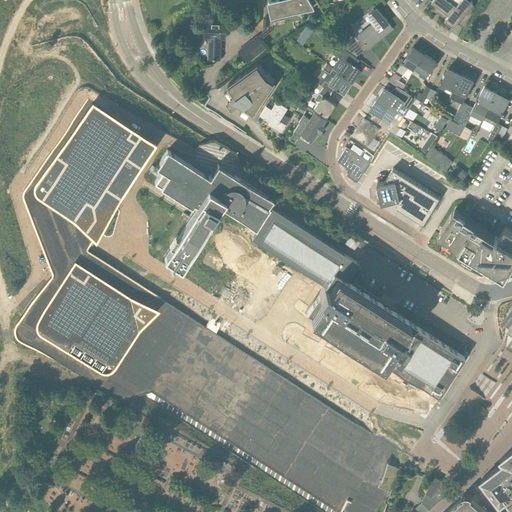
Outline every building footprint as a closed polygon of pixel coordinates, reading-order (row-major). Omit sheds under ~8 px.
[(280,0),(270,2),(274,20),(299,15),(299,12),(313,9),(307,0),(280,0)] [(432,0),(432,1),(437,5),(433,10),(446,18),(445,19),(453,26),(456,23),(465,27),(476,7),(472,4),(473,2),(469,0),(432,0)] [(372,22),(358,34),(361,38),(359,39),(356,35),(342,47),(345,50),(356,57),(360,51),(367,46),(368,47),(392,29),(377,9),(367,16),(372,22)] [(225,23),(205,22),(204,38),(209,38),(208,58),(220,59),(221,38),(224,39),(225,23)] [(300,34),(296,40),(303,45),(307,39),(300,34)] [(247,63),(266,48),(258,37),(239,52),(247,63)] [(397,70),(403,74),(409,66),(414,70),(415,68),(424,55),(412,48),(404,60),(403,59),(401,61),(402,62),(397,70)] [(327,64),(352,81),(360,69),(355,66),(356,65),(352,63),(356,57),(345,50),(341,56),(345,59),(339,68),(336,65),(337,63),(330,59),(327,64)] [(421,72),(419,75),(425,79),(437,62),(425,54),(424,55),(415,68),(421,72)] [(251,118),(275,81),(267,75),(258,63),(227,85),(209,97),(204,104),(232,123),(240,111),(251,118)] [(329,73),(322,84),(331,91),(335,86),(344,93),(352,81),(327,64),(323,69),(329,73)] [(446,87),(452,90),(460,74),(448,68),(438,87),(445,90),(446,87)] [(405,84),(401,82),(404,78),(395,72),(389,81),(397,87),(403,89),(405,84)] [(457,96),(463,100),(473,81),(460,74),(452,90),(459,93),(457,96)] [(331,91),(322,84),(314,79),(311,84),(320,91),(315,99),(318,101),(314,108),(327,117),(336,104),(327,98),(331,91)] [(424,103),(426,97),(431,88),(426,86),(422,93),(419,92),(416,98),(424,103)] [(497,93),(484,86),(471,112),(483,119),(497,93)] [(404,116),(416,98),(403,89),(397,87),(393,93),(385,87),(378,98),(394,110),(404,116)] [(431,88),(426,97),(432,100),(436,91),(431,88)] [(501,114),(509,99),(497,93),(485,114),(493,118),(494,115),(499,117),(501,114)] [(87,246),(89,242),(90,242),(155,141),(92,101),(87,97),(53,146),(54,147),(34,175),(31,180),(25,188),(25,189),(24,189),(24,190),(24,191),(23,192),(23,193),(23,194),(23,195),(24,196),(24,197),(30,212),(43,246),(52,271),(53,272),(53,273),(52,274),(52,275),(52,276),(51,276),(36,295),(19,317),(99,368),(100,369),(101,369),(102,370),(103,370),(104,370),(105,370),(106,370),(107,370),(108,370),(109,369),(110,369),(111,368),(112,368),(112,367),(113,366),(114,365),(117,361),(159,296),(88,250),(87,250),(87,249),(87,248),(86,248),(87,247),(87,246)] [(397,125),(404,116),(394,110),(378,98),(370,108),(382,117),(378,123),(395,134),(400,127),(397,125)] [(270,121),(269,123),(281,132),(286,124),(290,118),(284,114),(288,108),(277,101),(272,109),(266,105),(260,114),(270,121)] [(456,112),(462,115),(464,111),(468,104),(463,101),(462,101),(456,112)] [(300,104),(296,110),(303,114),(307,108),(300,104)] [(446,130),(460,137),(471,114),(464,111),(462,115),(458,123),(451,120),(446,130)] [(315,112),(311,119),(304,114),(299,121),(300,122),(294,131),(300,135),(295,141),(305,148),(309,142),(310,142),(318,131),(321,133),(325,127),(322,125),(326,119),(315,112)] [(441,116),(434,126),(440,131),(447,120),(441,116)] [(367,146),(379,129),(364,118),(352,135),(367,146)] [(499,129),(497,134),(502,137),(507,128),(502,125),(499,129)] [(499,129),(494,127),(488,140),(493,142),(497,134),(499,129)] [(432,133),(421,149),(425,152),(436,137),(432,133)] [(357,180),(368,164),(370,162),(349,148),(341,161),(352,168),(348,173),(357,180)] [(311,304),(307,312),(438,396),(464,356),(345,279),(348,275),(350,276),(358,263),(271,206),(270,208),(268,207),(273,200),(235,175),(218,164),(211,175),(209,177),(167,149),(156,166),(162,170),(154,182),(192,206),(194,203),(197,205),(164,257),(181,268),(190,254),(198,241),(220,207),(223,209),(256,230),(251,237),(324,284),(311,304)] [(440,197),(393,167),(384,181),(377,183),(379,190),(376,190),(377,196),(380,195),(382,202),(389,201),(424,223),(440,197)] [(463,170),(458,176),(463,180),(468,173),(463,170)] [(498,237),(454,209),(438,234),(444,238),(442,241),(451,246),(453,243),(465,251),(463,254),(472,259),(474,256),(480,260),(480,261),(483,263),(485,264),(485,265),(486,267),(488,268),(489,269),(490,267),(503,275),(506,274),(511,264),(511,230),(505,226),(498,237)] [(188,265),(184,276),(219,290),(223,278),(188,265)] [(99,368),(19,317),(17,320),(15,322),(15,323),(15,325),(15,327),(15,328),(15,329),(15,331),(16,332),(17,334),(18,335),(20,337),(119,401),(142,394),(151,391),(338,511),(376,511),(383,503),(399,451),(159,296),(117,361),(114,365),(113,366),(112,367),(112,368),(111,368),(110,369),(109,369),(108,370),(107,370),(106,370),(105,370),(104,370),(103,370),(102,370),(101,369),(100,369),(99,368)] [(23,376),(19,383),(28,388),(32,380),(23,376)] [(511,449),(500,459),(503,462),(481,479),(499,504),(500,503),(501,505),(501,506),(506,504),(505,503),(505,502),(505,501),(505,500),(506,499),(511,507),(511,449)] [(186,479),(216,496),(221,488),(191,471),(186,479)] [(426,493),(431,497),(440,480),(435,477),(426,493)] [(431,497),(437,503),(459,484),(447,484),(440,480),(431,497)] [(422,502),(429,510),(437,503),(431,497),(426,493),(422,502)] [(446,511),(489,511),(468,494),(466,494),(446,511)] [(413,511),(414,511),(426,511),(429,510),(422,502),(421,502),(413,511)]
